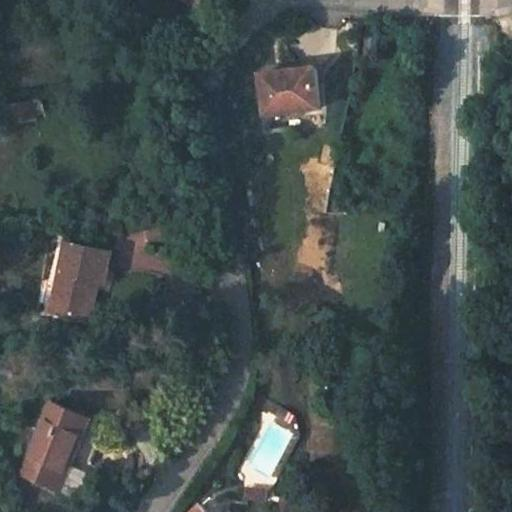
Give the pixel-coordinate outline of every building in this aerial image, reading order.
[(317,68),(261,72),(264,112),(320,108),(317,68)] [(19,121),(30,119),(26,102),(15,104),(19,121)] [(113,252),(65,242),(56,289),(64,290),(59,315),(92,321),(101,283),(107,285),(113,252)] [(56,289),(51,314),(59,315),(64,290),(56,289)] [(72,464),(90,472),(111,426),(92,418),(92,417),(57,401),(26,471),(63,488),(72,464)]
